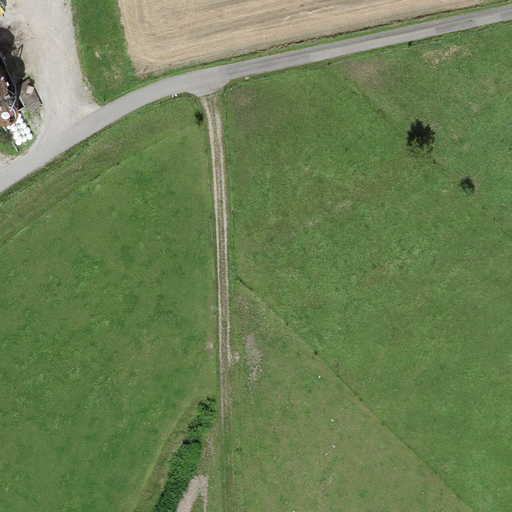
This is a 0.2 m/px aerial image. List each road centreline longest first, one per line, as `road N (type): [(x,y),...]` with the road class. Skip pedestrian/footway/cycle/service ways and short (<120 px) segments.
road 1 (track): [(206,79),(226,511)]
road 2 (residential): [(0,184),(116,106),(329,52)]
road 3 (track): [(329,52),(511,13)]
